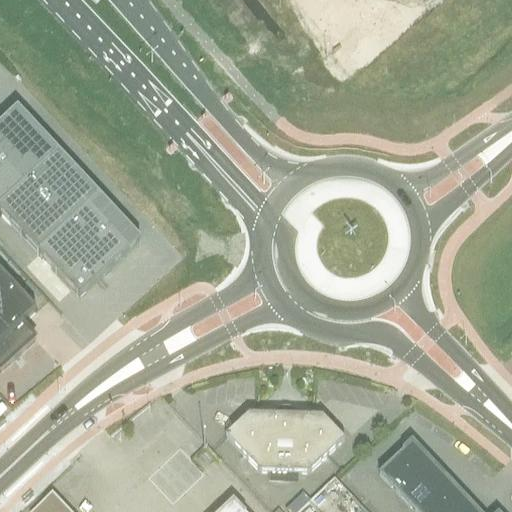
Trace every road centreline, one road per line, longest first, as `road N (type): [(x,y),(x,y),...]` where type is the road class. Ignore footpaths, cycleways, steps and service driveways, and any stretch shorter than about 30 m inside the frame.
road 1 (secondary): [(297,182),(258,160),(114,0)]
road 2 (secondary): [(0,480),(98,392),(148,359)]
road 3 (secondary): [(58,0),(185,139)]
road 4 (secondary): [(266,273),(191,318),(148,359)]
road 5 (secondary): [(148,359),(200,350),(282,305)]
road 6 (tertiary): [(362,334),(399,344),(439,378),(481,398)]
road 7 (tertiary): [(481,398),(401,287)]
road 8 (secondary): [(420,229),(511,140)]
road 9 (secondary): [(185,139),(265,233)]
road 10 (secondary): [(511,132),(405,193)]
